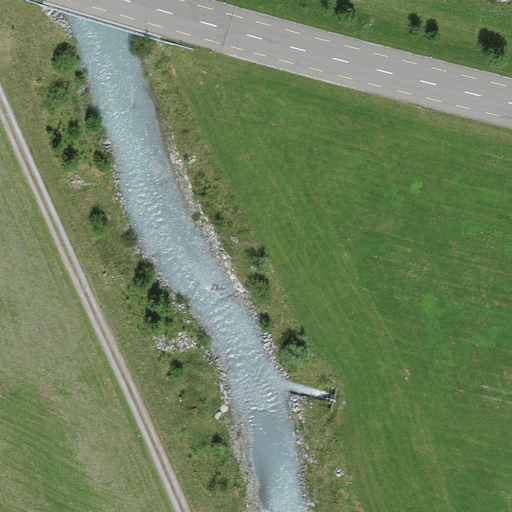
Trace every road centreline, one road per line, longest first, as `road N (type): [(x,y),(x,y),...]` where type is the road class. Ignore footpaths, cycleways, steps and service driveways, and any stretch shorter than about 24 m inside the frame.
road 1 (track): [(3,0),(33,92),(238,511)]
road 2 (primary): [(132,0),(511,102)]
